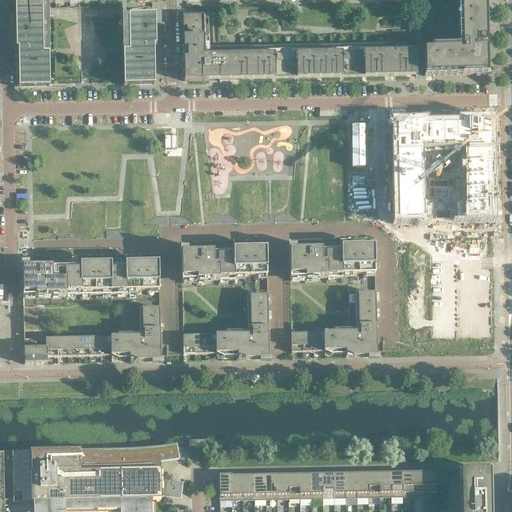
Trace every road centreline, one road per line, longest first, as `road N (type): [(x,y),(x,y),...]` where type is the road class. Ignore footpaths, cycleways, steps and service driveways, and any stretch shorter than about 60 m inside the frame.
road 1 (residential): [(172,110),(511,98)]
road 2 (residential): [(12,296),(7,110)]
road 3 (residential): [(7,110),(172,110)]
